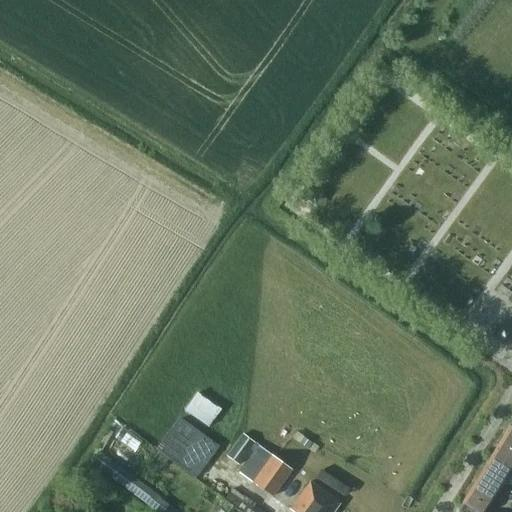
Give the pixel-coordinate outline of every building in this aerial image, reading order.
[(493,335),(507,345),(511,337),(511,327),(503,321),(493,335)] [(178,422),(172,430),(212,457),(218,449),(178,422)] [(482,511),(510,467),(511,464),(511,428),(509,427),(500,441),(458,511),(459,511),(482,511)] [(226,456),(238,465),(254,442),(242,434),(226,456)] [(163,442),(158,449),(196,478),(202,471),(163,442)] [(291,470),(257,447),(238,475),(272,497),(291,470)] [(158,497),(138,482),(99,452),(92,462),(150,506),(149,508),(155,511),(171,511),(166,508),(167,507),(157,499),(158,497)] [(293,511),(332,511),(339,503),(309,482),(289,509),(293,511)] [(233,489),(225,499),(238,508),(245,498),(233,489)] [(246,497),(238,508),(242,511),(251,511),(256,506),(257,505),(256,504),(246,497)]
